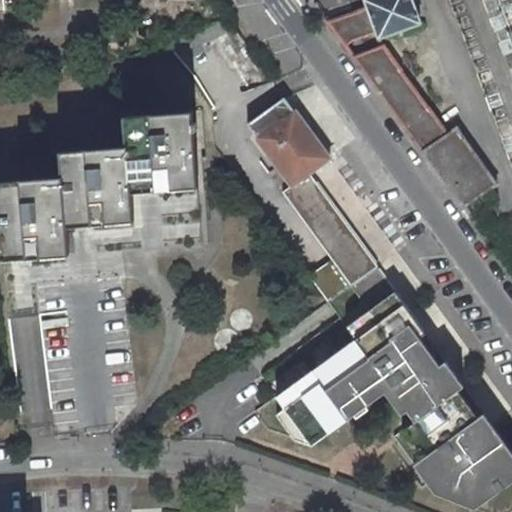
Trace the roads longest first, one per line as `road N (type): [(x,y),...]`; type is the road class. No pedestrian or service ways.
road 1 (unclassified): [(511,320),(275,0)]
road 2 (residential): [(0,469),(101,458),(248,473),(346,511)]
road 3 (unknown): [(101,458),(93,275)]
